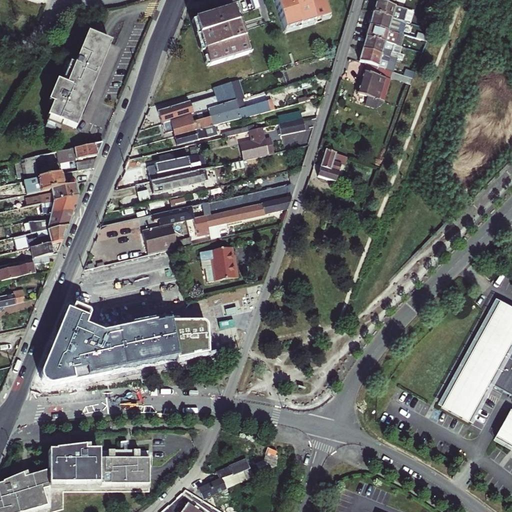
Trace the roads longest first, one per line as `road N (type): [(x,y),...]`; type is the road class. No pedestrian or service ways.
road 1 (secondary): [(8,417),(174,0)]
road 2 (residential): [(225,406),(359,0)]
road 3 (residential): [(330,428),(385,337),(511,208)]
road 4 (residential): [(8,417),(143,404),(225,406)]
road 5 (residential): [(330,428),(404,461),(483,511)]
road 6 (unknown): [(130,122),(111,116),(103,103),(136,16),(122,16),(110,35)]
road 7 (residential): [(151,511),(198,466),(225,406)]
